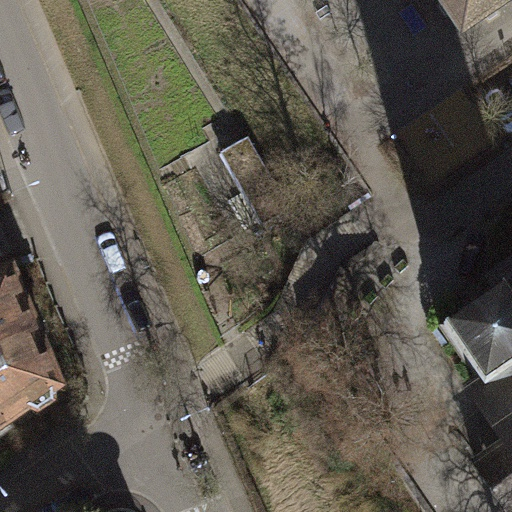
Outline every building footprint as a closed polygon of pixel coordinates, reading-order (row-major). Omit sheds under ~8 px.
[(445,0),(466,30),(509,0),(445,0)] [(222,154),(263,225),(289,211),(248,139),(222,154)] [(0,224),(0,254),(11,250),(0,224)] [(511,508),(511,262),(481,284),(486,291),(438,325),(476,381),(469,385),(505,440),(474,462),(509,511),(511,508)] [(0,270),(0,422),(24,405),(37,408),(51,399),(51,388),(57,383),(10,265),(0,270)]
